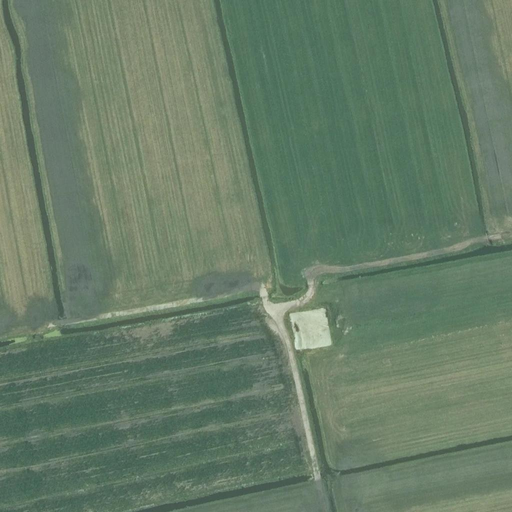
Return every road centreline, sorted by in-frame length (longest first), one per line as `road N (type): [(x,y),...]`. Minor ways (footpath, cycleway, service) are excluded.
road 1 (track): [(511,238),(320,270),(309,294),(280,315),(324,511)]
road 2 (track): [(47,326),(258,286),(280,315)]
